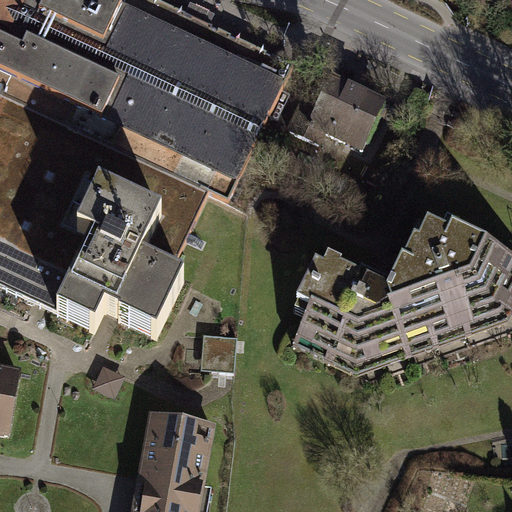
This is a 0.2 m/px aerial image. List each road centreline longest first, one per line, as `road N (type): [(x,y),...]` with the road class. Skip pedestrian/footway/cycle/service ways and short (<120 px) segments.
road 1 (secondary): [(327,0),(511,86)]
road 2 (residential): [(0,471),(110,492),(116,511)]
